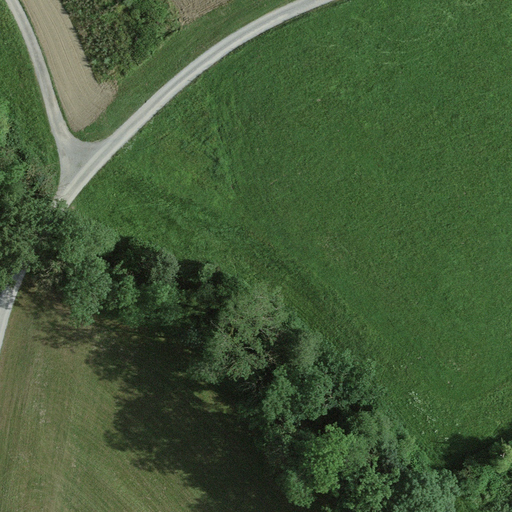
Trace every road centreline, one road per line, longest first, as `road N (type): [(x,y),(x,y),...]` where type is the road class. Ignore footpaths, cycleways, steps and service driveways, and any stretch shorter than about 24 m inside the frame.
road 1 (track): [(77,183),(197,75),(294,11),(330,0)]
road 2 (track): [(8,0),(40,46),(77,183)]
